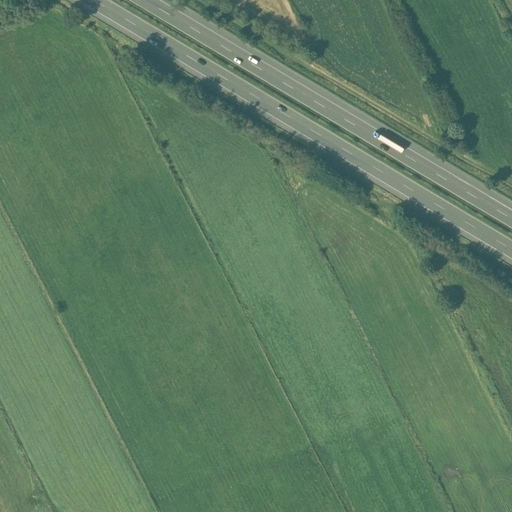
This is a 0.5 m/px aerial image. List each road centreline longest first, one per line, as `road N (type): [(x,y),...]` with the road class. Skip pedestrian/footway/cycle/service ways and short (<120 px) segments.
road 1 (motorway): [(102,0),(511,243)]
road 2 (motorway): [(511,212),(156,0)]
road 3 (track): [(511,178),(207,0)]
